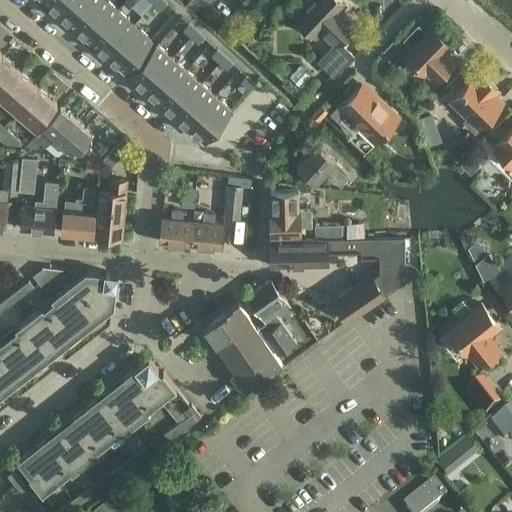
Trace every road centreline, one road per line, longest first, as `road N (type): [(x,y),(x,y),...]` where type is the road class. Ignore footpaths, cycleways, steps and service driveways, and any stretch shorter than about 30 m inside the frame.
road 1 (residential): [(0,1),(141,130),(155,153),(142,259)]
road 2 (residential): [(135,330),(226,265),(142,259)]
road 3 (residential): [(0,437),(135,330)]
road 4 (residential): [(316,103),(418,0)]
road 5 (residential): [(0,246),(142,259)]
